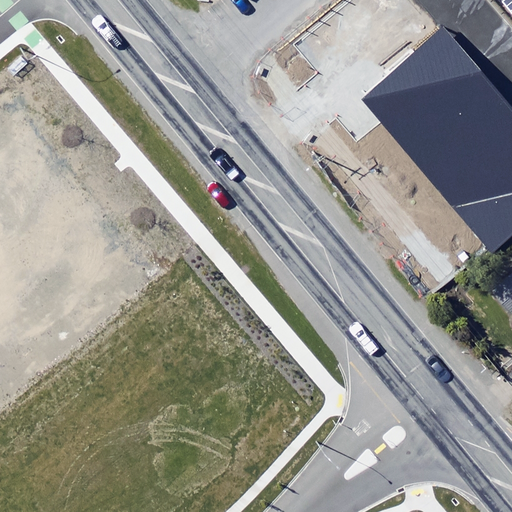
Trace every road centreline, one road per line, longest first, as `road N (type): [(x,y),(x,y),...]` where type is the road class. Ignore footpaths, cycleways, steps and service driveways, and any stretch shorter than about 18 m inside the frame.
road 1 (secondary): [(401,357),(109,0)]
road 2 (unclassified): [(322,504),(326,468),(401,357)]
road 3 (unclassified): [(467,437),(363,493),(322,504)]
